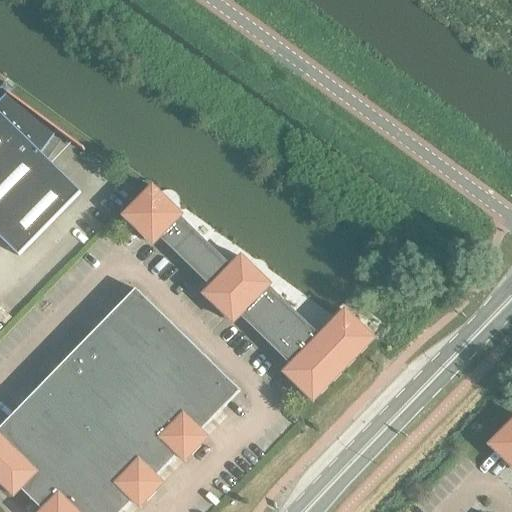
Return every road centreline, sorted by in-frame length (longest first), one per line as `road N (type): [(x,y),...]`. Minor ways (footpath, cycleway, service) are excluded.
road 1 (tertiary): [(511,218),(211,0)]
road 2 (tertiary): [(511,282),(295,511)]
road 3 (tertiary): [(315,511),(511,310)]
